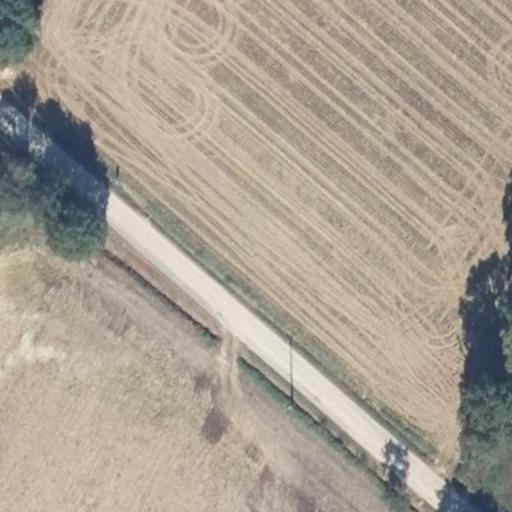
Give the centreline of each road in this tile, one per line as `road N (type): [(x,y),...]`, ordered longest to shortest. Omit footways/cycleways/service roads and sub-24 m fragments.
road 1 (tertiary): [(158,239),(463,511)]
road 2 (tertiary): [(0,105),(158,239)]
